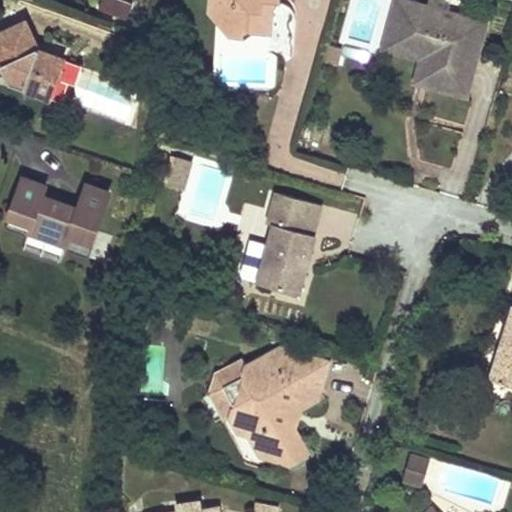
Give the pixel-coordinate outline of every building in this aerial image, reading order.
[(130,18),(135,4),(122,0),(104,0),(102,9),(130,18)] [(216,0),(210,0),(207,18),(225,45),(240,48),(245,39),(246,33),(225,29),(214,16),(216,0)] [(216,0),(214,16),(225,29),(246,33),(245,39),(255,41),(266,43),(272,13),(275,13),(277,0),(216,0)] [(406,2),(399,0),(384,53),(423,63),(416,85),(425,88),(433,57),(401,48),(406,31),(399,28),(406,2)] [(438,11),(406,2),(399,28),(406,31),(401,48),(433,57),(425,88),(441,92),(467,99),(487,25),(456,16),(455,23),(436,18),(438,11)] [(85,65),(66,58),(40,49),(27,21),(0,34),(0,58),(8,76),(11,75),(13,81),(21,84),(20,86),(52,98),(64,102),(71,82),(78,84),(85,65)] [(346,49),(332,46),(327,63),(341,66),(346,49)] [(21,84),(13,81),(11,75),(8,76),(12,83),(20,86),(21,84)] [(174,157),(170,171),(186,175),(189,161),(174,157)] [(167,186),(182,190),(186,175),(170,171),(167,186)] [(98,229),(112,191),(89,183),(81,207),(44,194),(47,185),(25,177),(16,205),(15,204),(7,227),(29,235),(29,236),(32,230),(68,243),(66,247),(91,257),(101,230),(98,229)] [(323,205),(278,191),(268,222),(275,224),(266,253),(258,281),(301,294),(311,261),(318,236),(315,234),(323,205)] [(66,247),(68,243),(32,230),(29,236),(29,235),(24,248),(62,262),(67,248),(66,247)] [(266,253),(258,251),(250,279),(258,281),(266,253)] [(511,310),(491,379),(511,385),(511,310)] [(284,348),(247,367),(243,380),(226,390),(235,407),(231,419),(239,435),(252,440),(261,457),(273,451),(280,463),(293,468),(311,458),(290,421),(294,407),(302,410),(316,401),(323,382),(329,363),(284,348)] [(247,367),(244,363),(218,377),(212,396),(233,438),(239,435),(231,419),(235,407),(226,390),(243,380),(247,367)] [(425,461),(406,455),(398,479),(418,485),(425,461)] [(220,511),(219,507),(200,510),(198,500),(178,503),(178,508),(154,511),(220,511)] [(275,511),(277,508),(258,503),(256,511),(275,511)]
